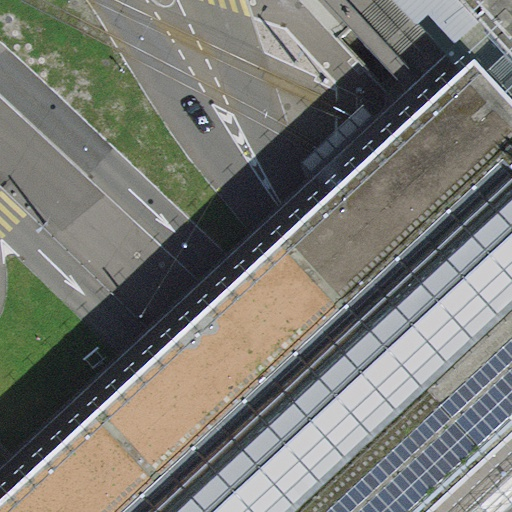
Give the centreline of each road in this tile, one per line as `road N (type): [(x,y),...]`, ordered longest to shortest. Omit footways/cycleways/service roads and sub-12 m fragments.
road 1 (primary): [(0,68),(203,258),(441,459)]
road 2 (primary): [(441,459),(122,0)]
